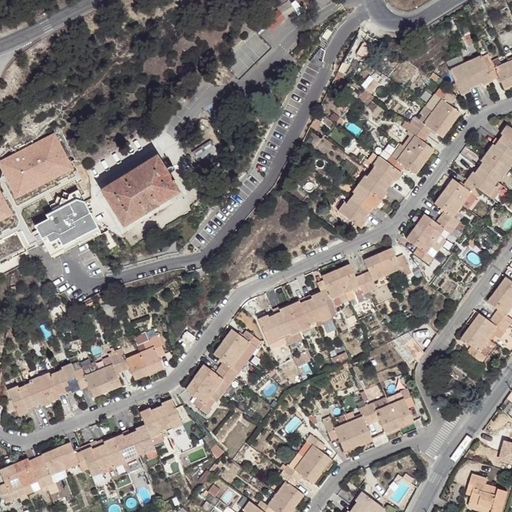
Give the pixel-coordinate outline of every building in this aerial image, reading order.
[(305,9),(296,0),(293,0),(292,1),(293,4),(298,12),(299,14),(305,9)] [(300,0),(296,0),(305,9),(307,6),(300,0)] [(285,18),(298,12),(293,4),(285,5),(280,8),(285,18)] [(278,7),(262,22),(270,32),(285,18),(280,8),(278,7)] [(499,78),(504,89),(511,85),(511,60),(494,68),(491,61),(484,63),(481,55),(470,60),(472,63),(459,68),(458,65),(449,69),(448,69),(460,96),(471,91),(469,88),(482,83),(483,85),(499,78)] [(459,68),(472,63),(470,60),(463,63),(460,57),(447,62),(449,69),(458,65),(459,68)] [(351,64),(341,60),(337,68),(345,74),(351,64)] [(337,68),(332,77),(341,83),(345,74),(337,68)] [(376,72),(372,77),(379,82),(383,78),(376,72)] [(441,99),(432,111),(427,108),(418,120),(417,119),(408,132),(415,136),(405,148),(401,144),(391,156),(390,155),(386,161),(373,153),(367,161),(374,166),(367,177),(365,175),(352,192),(354,194),(346,204),(345,203),(338,212),(361,228),(368,220),(366,217),(374,207),(375,208),(389,191),(387,190),(394,180),(395,181),(405,166),(416,174),(434,149),(424,142),(432,131),(443,137),(460,113),(451,106),(455,99),(440,89),(435,95),(441,99)] [(315,111),(312,117),(318,121),(321,115),(315,111)] [(341,116),(335,123),(339,126),(344,119),(341,116)] [(493,187),(502,176),(504,177),(511,166),(511,128),(507,125),(500,133),(503,135),(495,145),(493,144),(481,161),(482,162),(474,173),(473,172),(463,186),(453,179),(434,203),(445,210),(436,221),(424,213),(406,239),(418,247),(414,253),(429,264),(433,258),(429,254),(434,249),(438,251),(460,222),(453,216),(472,193),(478,197),(483,191),(490,196),(496,188),(493,187)] [(15,159),(2,166),(14,191),(29,185),(31,188),(58,174),(56,170),(70,163),(57,138),(43,145),(41,140),(37,142),(20,151),(13,154),(15,159)] [(18,146),(20,151),(37,142),(35,138),(18,146)] [(192,151),(198,160),(217,148),(211,139),(192,151)] [(99,189),(122,227),(179,192),(156,154),(99,189)] [(29,185),(14,191),(16,196),(30,189),(32,192),(60,178),(58,175),(72,167),(70,163),(56,170),(58,174),(31,188),(29,185)] [(48,217),(34,224),(37,229),(38,232),(34,234),(37,239),(41,237),(51,256),(54,257),(101,233),(81,194),(78,188),(69,193),(67,198),(62,196),(59,203),(51,207),(52,209),(46,213),(48,217)] [(496,188),(490,196),(496,201),(502,193),(496,188)] [(0,214),(9,209),(0,190),(0,214)] [(0,219),(12,213),(9,209),(0,214),(0,219)] [(19,233),(0,242),(0,264),(27,250),(19,233)] [(321,276),(324,282),(327,289),(320,292),(310,296),(312,299),(300,303),(299,301),(279,309),(281,312),(269,317),(268,315),(257,319),(269,345),(279,341),(278,339),(285,336),(287,341),(302,334),(301,331),(310,327),(309,325),(321,320),(322,322),(332,318),(328,309),(349,301),(352,305),(373,297),(370,292),(377,288),(373,281),(402,269),(404,276),(411,273),(403,256),(397,258),(392,247),(364,260),(369,271),(355,276),(350,263),(321,276)] [(480,314),(461,338),(472,346),(468,352),(483,363),(488,357),(481,352),(499,328),(506,333),(511,323),(511,319),(507,316),(511,309),(511,281),(507,278),(488,303),(498,309),(490,320),(480,314)] [(327,289),(324,282),(317,285),(320,292),(327,289)] [(256,315),(257,319),(268,315),(266,311),(256,315)] [(196,332),(187,327),(181,336),(191,343),(196,332)] [(231,329),(213,354),(223,361),(214,373),(203,365),(185,389),(196,398),(192,403),(207,415),(212,409),(211,408),(215,402),(217,403),(226,390),(222,388),(226,383),(230,385),(261,341),(246,330),(241,336),(231,329)] [(302,334),(287,341),(288,345),(304,338),(302,334)] [(425,354),(410,336),(394,343),(409,363),(414,359),(418,363),(425,354)] [(112,364),(105,366),(118,387),(121,385),(116,374),(130,368),(134,379),(162,368),(159,357),(165,354),(158,337),(151,339),(152,340),(154,347),(146,350),(126,358),(122,348),(114,350),(115,354),(109,356),(112,364)] [(146,350),(154,347),(152,340),(143,343),(146,350)] [(335,350),(330,352),(335,365),(350,359),(347,352),(337,356),(335,350)] [(307,351),(294,357),(298,367),(311,361),(307,351)] [(118,387),(105,366),(98,369),(94,362),(80,368),(77,361),(61,367),(61,369),(49,374),(49,372),(29,380),(30,382),(18,387),(18,385),(7,389),(18,415),(28,411),(27,409),(40,405),(41,406),(59,398),(59,395),(71,391),(72,393),(88,386),(93,397),(118,387)] [(361,391),(365,401),(383,394),(379,384),(361,391)] [(356,420),(341,426),(335,429),(332,422),(325,425),(333,441),(340,438),(346,452),(373,440),(369,427),(382,422),(387,434),(400,429),(415,423),(410,409),(416,406),(408,389),(401,392),(402,395),(389,400),(387,397),(372,403),(373,405),(361,410),(363,417),(356,420)] [(183,425),(171,398),(161,403),(162,405),(150,410),(149,408),(140,412),(144,424),(135,429),(136,431),(123,436),(123,434),(103,442),(104,444),(99,446),(92,449),(91,447),(83,451),(75,454),(70,443),(41,454),(46,466),(33,471),(28,459),(0,469),(0,472),(4,483),(0,485),(0,492),(5,504),(12,501),(9,493),(16,491),(19,498),(21,502),(28,499),(26,495),(33,492),(30,485),(37,482),(41,489),(43,493),(48,491),(46,486),(53,483),(50,475),(66,469),(78,465),(81,471),(89,469),(92,477),(101,473),(101,470),(113,466),(114,468),(125,463),(133,460),(132,457),(145,453),(146,454),(156,450),(151,438),(161,435),(159,432),(171,427),(172,429),(183,425)] [(338,418),(341,426),(356,420),(353,412),(338,418)] [(198,430),(193,418),(186,422),(192,433),(198,430)] [(400,429),(387,434),(388,438),(402,433),(400,429)] [(292,511),(305,495),(295,487),(303,476),(314,483),(332,459),(321,451),(326,446),(311,435),(306,440),(309,443),(312,445),(303,457),(300,455),(298,454),(289,466),(288,465),(286,467),(283,464),(280,468),(284,471),(279,477),(285,481),(267,505),(261,500),(256,506),(249,501),(242,510),(244,511),(243,511),(292,511)] [(92,449),(99,446),(96,440),(81,445),(83,451),(91,447),(92,449)] [(511,443),(508,442),(503,462),(511,464),(511,443)] [(303,457),(312,445),(309,443),(300,455),(303,457)] [(41,454),(28,459),(33,471),(46,466),(41,454)] [(128,469),(125,463),(114,468),(116,474),(128,469)] [(53,483),(46,486),(48,491),(50,495),(59,491),(55,483),(69,477),(66,469),(50,475),(53,483)] [(469,507),(479,509),(480,506),(493,509),(492,511),(501,511),(507,492),(485,485),(487,479),(472,475),(468,489),(474,491),(473,495),(469,507)] [(30,485),(33,492),(41,489),(37,482),(30,485)] [(9,493),(12,501),(19,498),(16,491),(9,493)] [(382,511),(385,509),(362,493),(355,501),(357,502),(349,511),(347,511),(346,511),(382,511)]
